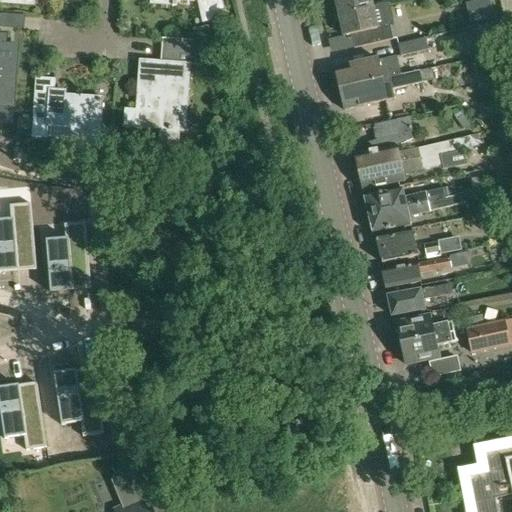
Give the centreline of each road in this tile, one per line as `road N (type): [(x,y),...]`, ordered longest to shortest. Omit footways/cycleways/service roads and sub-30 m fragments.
road 1 (secondary): [(396,511),(283,0)]
road 2 (residential): [(0,357),(61,337),(73,324),(58,312),(0,299)]
